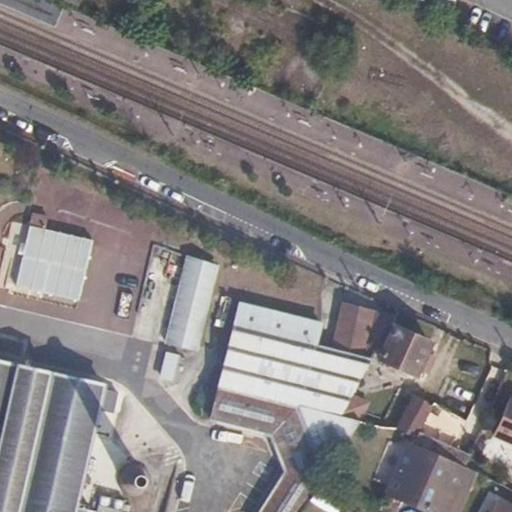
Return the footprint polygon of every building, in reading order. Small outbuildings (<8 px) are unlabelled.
[(62,6),(48,0),(0,0),(0,2),(55,24),(62,6)] [(92,239),(27,224),(14,282),(78,297),(92,239)] [(216,264),(189,253),(167,339),(194,347),(216,264)] [(301,511),(322,481),(360,422),(358,420),(343,417),(354,397),(373,359),(334,348),(316,343),(321,322),(239,303),(211,418),(272,433),(284,468),(258,511),(301,511)] [(395,317),(345,303),(334,348),(373,359),(395,317)] [(433,345),(397,329),(382,361),(418,377),(433,345)] [(180,352),(170,349),(162,376),(173,379),(180,352)] [(104,384),(0,360),(0,511),(92,511),(93,511),(75,506),(104,384)] [(436,405),(418,396),(400,427),(417,437),(435,407),(436,405)] [(358,420),(360,422),(371,404),(354,397),(343,417),(358,420)] [(511,398),(497,435),(511,441),(511,398)] [(445,511),(464,469),(409,446),(389,492),(435,511),(445,511)] [(137,461),(133,460),(128,460),(122,463),(117,468),(115,475),(115,482),(118,488),(123,492),(128,493),(136,493),(142,491),(146,487),(149,481),(149,475),(147,468),(143,463),(139,462),(137,461)] [(511,511),(511,506),(498,500),(491,511),(511,511)]
